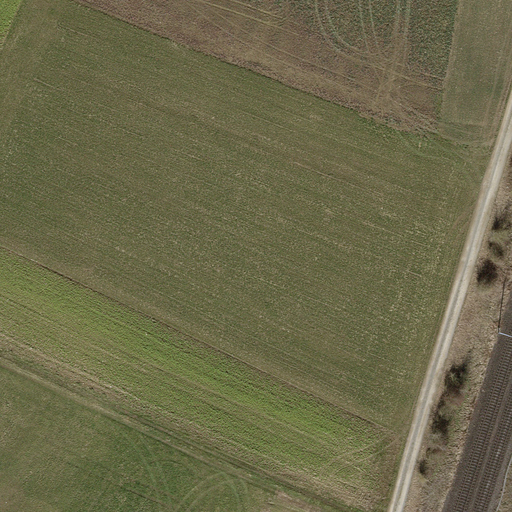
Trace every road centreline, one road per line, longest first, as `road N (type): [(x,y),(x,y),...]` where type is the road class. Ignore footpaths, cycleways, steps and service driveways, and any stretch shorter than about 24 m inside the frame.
road 1 (track): [(398,511),(511,112)]
road 2 (track): [(0,342),(357,511)]
